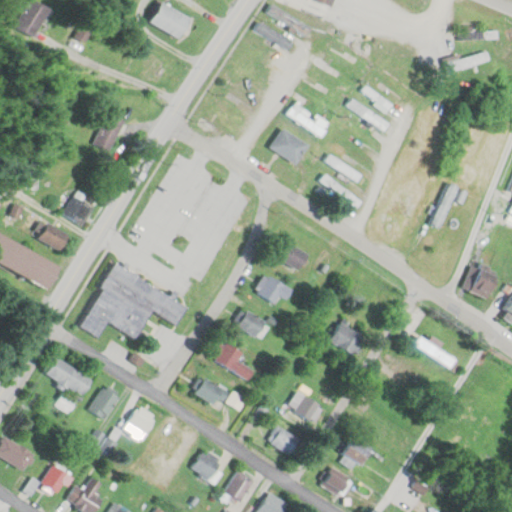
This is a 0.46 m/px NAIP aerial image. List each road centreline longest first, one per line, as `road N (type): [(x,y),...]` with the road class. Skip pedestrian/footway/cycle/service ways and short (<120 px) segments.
road 1 (primary): [(0,387),(244,0)]
road 2 (residential): [(166,124),(349,237),(511,352)]
road 3 (residential): [(329,511),(40,326)]
road 4 (residential): [(147,395),(234,280),(270,187)]
road 5 (residential): [(287,485),(417,285)]
road 6 (residential): [(440,302),(511,131)]
road 7 (residential): [(404,116),(349,237)]
